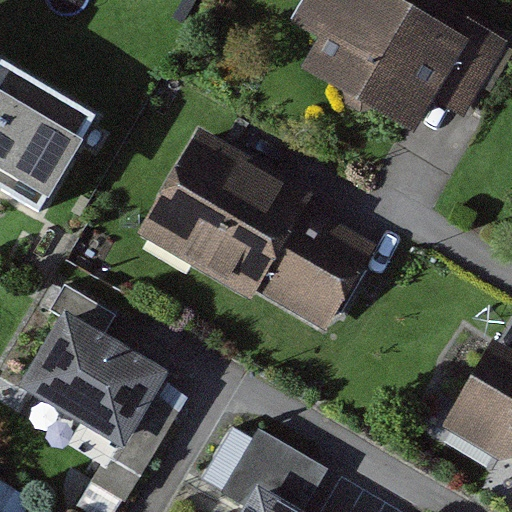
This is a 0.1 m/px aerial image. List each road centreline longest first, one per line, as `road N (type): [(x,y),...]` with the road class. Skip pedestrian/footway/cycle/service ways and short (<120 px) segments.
road 1 (residential): [(472,511),(255,379),(167,511)]
road 2 (residential): [(511,276),(322,167)]
